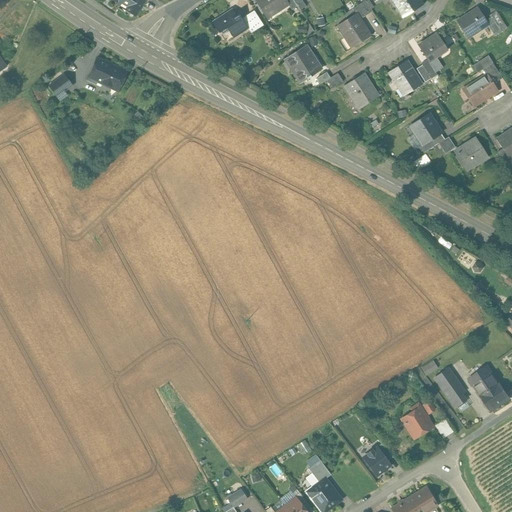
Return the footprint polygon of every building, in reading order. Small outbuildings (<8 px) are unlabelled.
[(123,0),(122,2),(128,7),(126,10),(135,16),(145,0),(123,0)] [(255,0),(265,16),(277,8),(279,10),(288,5),(288,4),(285,0),(255,0)] [(296,5),(293,0),(285,0),(288,4),(288,5),(292,10),(297,6),(296,5)] [(391,0),(403,17),(422,5),(418,0),(391,0)] [(365,1),(352,9),(356,14),(360,20),(372,12),(365,1)] [(477,8),(457,21),(468,39),(488,26),(488,25),(485,21),(477,8)] [(236,16),(232,10),(212,23),(221,36),(229,31),(233,38),(247,29),(241,19),(242,19),(239,14),(236,16)] [(242,19),(241,19),(247,29),(251,34),(263,26),(254,11),(242,19)] [(490,15),(492,17),(501,32),(507,28),(496,12),(490,15)] [(360,20),(356,14),(337,26),(352,49),(371,37),(370,36),(360,20)] [(492,17),(485,21),(488,25),(488,26),(495,37),(501,32),(492,17)] [(437,34),(418,46),(427,60),(428,62),(429,62),(447,50),(437,34)] [(321,70),(305,46),(285,59),(300,83),(307,79),(311,77),(310,77),(321,70)] [(127,72),(97,59),(87,80),(96,84),(97,82),(118,91),(127,72)] [(423,84),(407,60),(387,73),(403,97),(423,84)] [(429,62),(428,62),(427,60),(421,64),(422,65),(428,74),(434,70),(429,62)] [(502,79),(492,63),(482,70),(486,75),(493,85),(502,79)] [(428,74),(422,65),(416,69),(425,83),(431,79),(428,74)] [(434,70),(428,74),(431,79),(437,75),(434,70)] [(326,72),(316,79),(320,85),(327,80),(330,78),(326,72)] [(330,78),(327,80),(332,89),(343,82),(337,73),(330,78)] [(364,74),(345,86),(359,109),(378,96),(364,74)] [(475,82),(485,99),(497,92),(493,85),(486,75),(475,82)] [(64,76),(50,86),(57,96),(71,85),(64,76)] [(485,99),(475,82),(463,90),(474,107),(485,99)] [(441,134),(429,114),(410,126),(422,145),(423,146),(441,134)] [(511,129),(497,139),(503,149),(510,160),(511,158),(511,129)] [(441,134),(431,140),(434,146),(438,144),(444,140),(441,134)] [(444,140),(438,144),(445,154),(455,148),(448,137),(444,140)] [(475,138),(454,152),(466,171),(488,158),(475,138)] [(431,140),(423,146),(422,145),(415,150),(419,156),(434,146),(431,140)] [(503,149),(497,153),(503,164),(510,160),(503,149)] [(426,375),(438,368),(432,359),(421,367),(426,375)] [(487,367),(470,379),(469,382),(472,386),(475,387),(482,396),(499,384),(487,367)] [(449,368),(434,379),(443,392),(458,381),(449,368)] [(458,381),(443,392),(454,408),(466,400),(462,394),(465,392),(458,381)] [(482,396),(481,397),(491,411),(509,398),(499,384),(482,396)] [(429,402),(423,405),(429,414),(435,410),(429,402)] [(433,427),(419,404),(411,409),(413,412),(402,419),(407,428),(410,426),(416,434),(422,430),(424,432),(433,427)] [(393,457),(382,443),(377,447),(388,462),(393,457)] [(388,462),(377,447),(372,451),(372,450),(367,454),(368,454),(363,458),(377,476),(391,466),(388,462)] [(307,492),(322,511),(325,511),(341,500),(325,478),(307,492)] [(426,487),(411,496),(421,511),(427,511),(438,506),(426,487)] [(307,502),(299,493),(294,497),(296,498),(302,506),(307,502)] [(421,511),(411,496),(391,509),(393,511),(421,511)] [(306,511),(302,506),(296,498),(286,506),(290,511),(306,511)]
